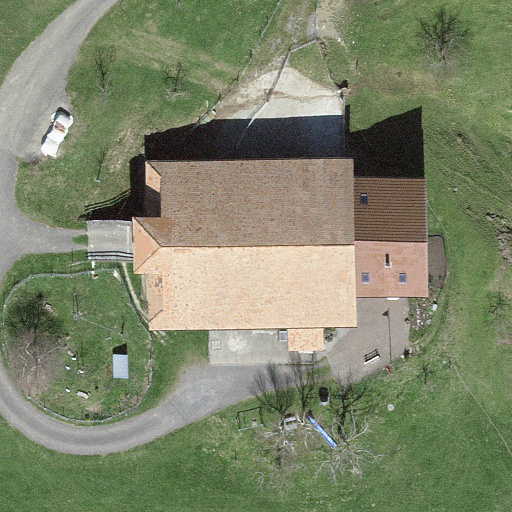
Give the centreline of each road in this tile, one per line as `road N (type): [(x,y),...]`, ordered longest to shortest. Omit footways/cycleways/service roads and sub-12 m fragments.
road 1 (unclassified): [(241,384),(96,440),(38,426),(0,387)]
road 2 (unclassified): [(0,150),(46,56),(102,0)]
